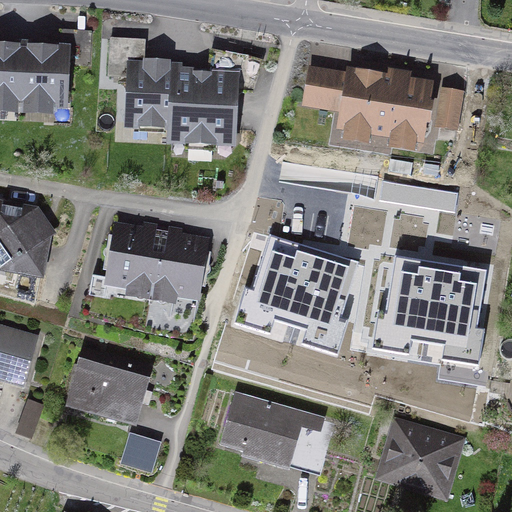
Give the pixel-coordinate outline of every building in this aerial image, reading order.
[(0,99),(62,103),(64,64),(89,65),(90,32),(59,30),(54,51),(30,50),(30,45),(17,44),(16,50),(0,48),(0,99)] [(172,137),(176,70),(143,69),(144,41),(111,39),(108,76),(132,77),(130,122),(172,124),(172,137)] [(176,70),(172,137),(229,139),(232,89),(253,90),(262,61),(212,50),(208,77),(176,75),(176,70)] [(342,126),(419,139),(422,120),(428,121),(431,105),(425,104),(428,85),(406,82),(407,76),(390,73),(389,79),(351,73),(350,77),(312,71),(306,103),(345,109),(342,126)] [(460,95),(443,92),(438,124),(455,127),(460,95)] [(383,182),(380,201),(454,212),(457,194),(383,182)] [(15,270),(41,274),(49,228),(37,226),(39,214),(0,206),(0,247),(19,251),(15,270)] [(151,296),(161,237),(115,229),(107,279),(132,283),(130,292),(151,296)] [(161,237),(151,296),(172,299),(174,290),(198,294),(206,244),(161,237)] [(355,263),(272,238),(255,294),(246,291),(237,321),(269,331),(274,316),(309,326),(305,342),(336,351),(345,322),(338,320),(355,263)] [(483,272),(398,259),(389,315),(380,314),(375,347),(407,352),(410,335),(447,341),(444,356),(477,361),(481,331),(474,330),(483,272)] [(0,378),(22,385),(35,338),(0,328),(0,378)] [(88,410),(134,423),(150,369),(83,351),(71,395),(90,401),(88,410)] [(264,449),(261,459),(287,467),(302,414),(235,395),(221,443),(245,450),(247,444),(264,449)] [(394,439),(383,475),(442,492),(456,442),(393,424),(389,438),(394,439)] [(131,426),(122,456),(154,466),(163,436),(131,426)]
